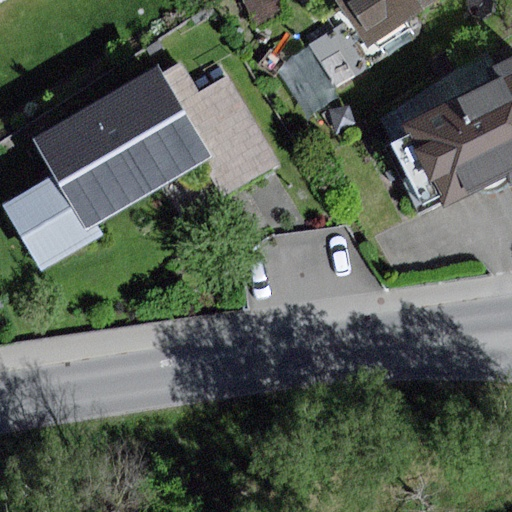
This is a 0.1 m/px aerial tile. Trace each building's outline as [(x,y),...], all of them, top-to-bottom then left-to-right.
[(280,0),(247,0),(258,27),(287,16),(280,0)] [(340,0),(372,48),(443,0),(340,0)] [(343,26),(311,45),(338,88),(370,68),(343,26)] [(504,80),(499,69),(487,47),(381,121),(388,134),(410,124),(504,80)] [(504,80),(410,124),(446,201),(452,210),(511,178),(511,62),(499,69),(504,80)] [(59,176),(5,208),(43,273),(104,237),(99,227),(220,156),(185,100),(163,64),(37,138),(59,176)] [(226,75),(185,100),(220,156),(240,189),(281,164),(226,75)] [(410,124),(388,134),(381,138),(417,215),(446,201),(410,124)]
